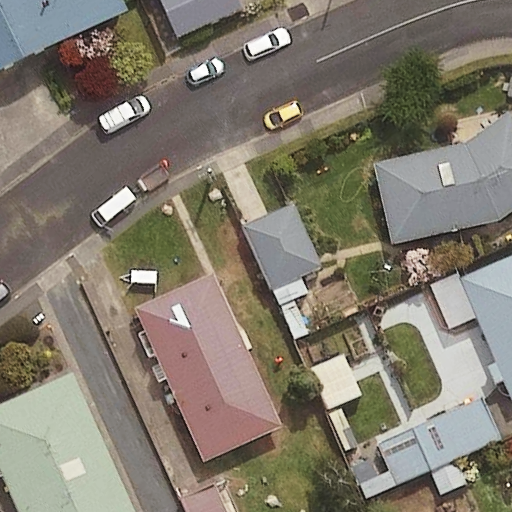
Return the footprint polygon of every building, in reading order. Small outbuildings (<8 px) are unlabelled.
[(118,0),(0,0),(0,67),(123,8),(118,0)] [(461,142),(371,162),(389,242),(497,219),(511,207),(511,115),(507,109),(461,142)] [(293,304),(309,296),(302,282),(322,273),(292,211),(243,235),(289,331),(303,324),(293,304)] [(511,252),(456,277),(510,400),(511,399),(511,252)] [(279,426),(209,271),(131,306),(201,461),(279,426)] [(360,400),(343,359),(310,373),(328,414),(360,400)] [(133,511),(71,372),(0,403),(0,475),(16,511),(133,511)] [(366,503),(427,475),(437,497),(465,484),(455,462),(499,442),(482,403),(348,464),(366,503)] [(227,511),(217,490),(183,505),(186,511),(227,511)]
